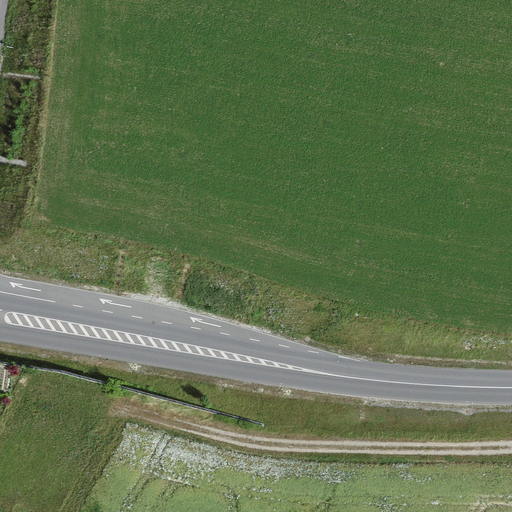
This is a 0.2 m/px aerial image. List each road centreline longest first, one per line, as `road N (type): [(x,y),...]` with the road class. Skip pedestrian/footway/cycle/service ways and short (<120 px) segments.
road 1 (tertiary): [(511,387),(391,382),(0,317)]
road 2 (track): [(511,444),(240,440),(115,400)]
